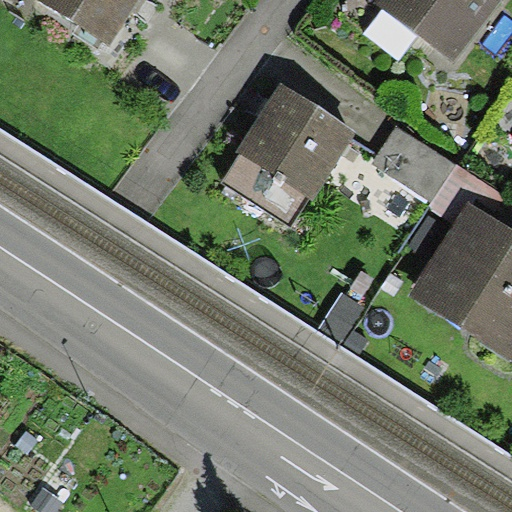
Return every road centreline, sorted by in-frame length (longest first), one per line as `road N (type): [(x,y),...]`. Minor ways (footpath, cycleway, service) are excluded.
road 1 (primary): [(0,250),(395,511)]
road 2 (residential): [(289,0),(145,187)]
